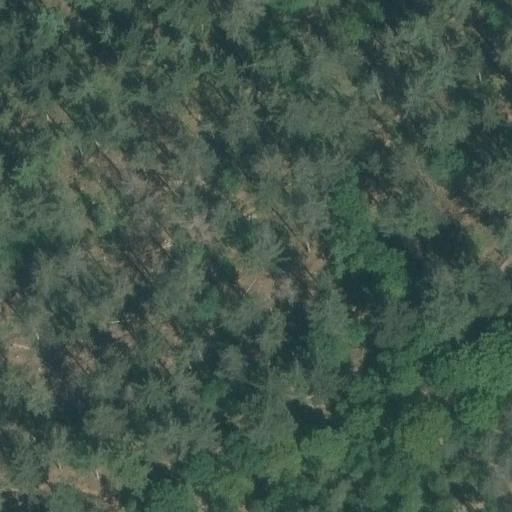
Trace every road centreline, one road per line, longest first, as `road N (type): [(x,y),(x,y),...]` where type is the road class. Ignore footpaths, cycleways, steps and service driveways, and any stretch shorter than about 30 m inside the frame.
road 1 (track): [(276,0),(400,417)]
road 2 (track): [(177,511),(400,417)]
road 3 (track): [(400,417),(511,371)]
